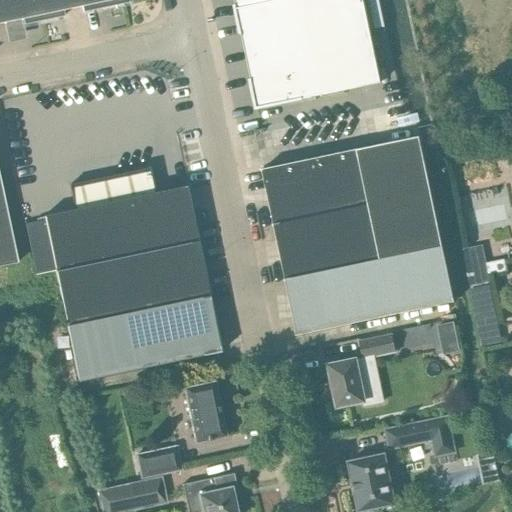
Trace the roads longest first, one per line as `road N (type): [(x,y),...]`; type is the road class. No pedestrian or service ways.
road 1 (unclassified): [(294,511),(193,35)]
road 2 (unclassified): [(193,35),(0,77)]
